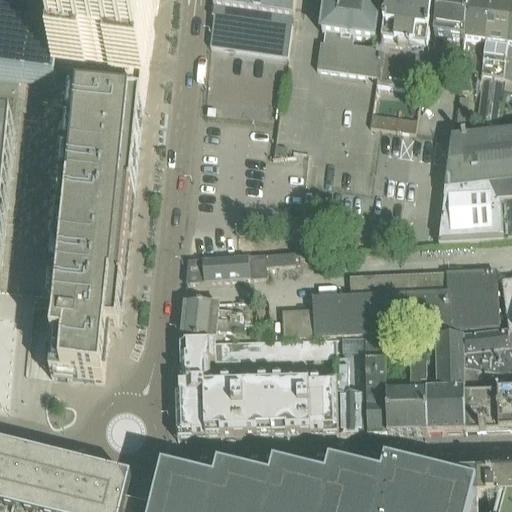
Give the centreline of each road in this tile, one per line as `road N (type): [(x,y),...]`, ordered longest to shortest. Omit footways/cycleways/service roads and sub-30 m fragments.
road 1 (residential): [(13,441),(99,455),(141,441),(198,0)]
road 2 (residential): [(511,450),(204,458)]
road 3 (residential): [(13,441),(27,295)]
road 4 (unknown): [(295,511),(175,495)]
